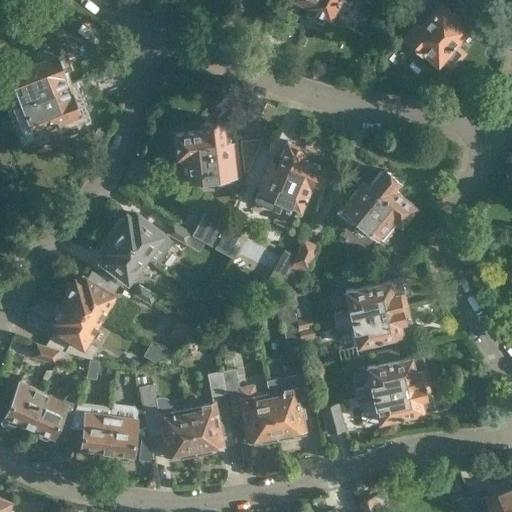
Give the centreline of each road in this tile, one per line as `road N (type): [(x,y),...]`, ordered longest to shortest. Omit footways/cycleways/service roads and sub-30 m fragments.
road 1 (residential): [(0,453),(92,493),(190,501),(282,489),(401,448),(511,424)]
road 2 (residential): [(488,130),(452,111),(343,105),(151,30)]
road 3 (residential): [(0,319),(11,290),(113,159),(151,30)]
road 4 (residential): [(511,386),(469,318),(448,260),(452,212),(488,130)]
